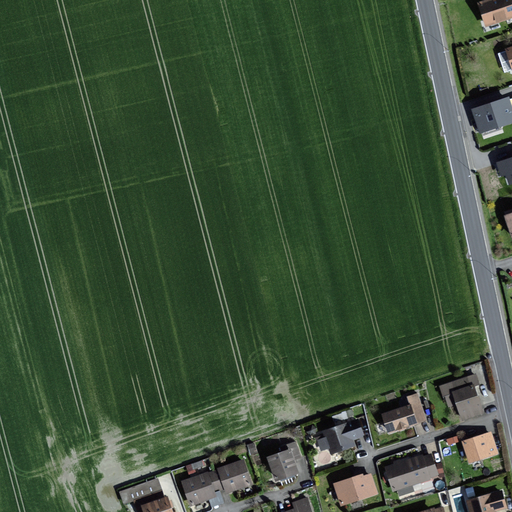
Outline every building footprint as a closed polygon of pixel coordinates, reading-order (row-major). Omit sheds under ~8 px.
[(511,0),(488,0),(480,3),(487,25),(511,16),(511,0)] [(511,121),(511,109),(508,98),(473,110),(481,132),(511,121)] [(511,182),(511,158),(498,163),(502,175),(507,174),(510,183),(511,182)] [(478,384),(475,375),(441,386),(444,395),(446,394),(449,405),(457,403),(463,419),(482,413),(473,386),(478,384)] [(426,420),(417,394),(409,397),(411,405),(383,414),(389,432),(426,420)] [(362,436),(357,420),(324,431),(326,438),(319,440),(322,450),(329,447),(331,453),(354,445),(352,439),(362,436)] [(497,453),(491,433),(464,441),(470,461),(497,453)] [(300,457),(295,443),(282,447),(283,452),(268,457),(276,480),(297,473),(293,459),(300,457)] [(437,475),(431,455),(423,457),(423,456),(386,467),(394,490),(429,479),(428,477),(437,475)] [(243,460),(219,469),(219,470),(225,487),(227,492),(252,484),(243,460)] [(225,487),(219,470),(208,474),(214,491),(225,487)] [(215,496),(214,491),(208,474),(207,472),(183,481),(191,505),(215,496)] [(377,493),(371,475),(363,477),(363,475),(335,484),(342,505),(377,493)] [(172,511),(168,498),(165,499),(159,481),(122,494),(125,504),(135,500),(138,511),(172,511)] [(506,507),(502,491),(468,500),(471,511),(495,511),(495,510),(506,507)] [(311,511),(306,498),(294,503),(296,509),(286,511),(311,511)]
